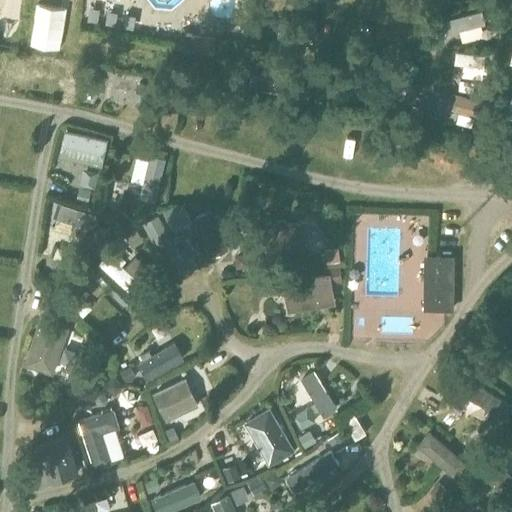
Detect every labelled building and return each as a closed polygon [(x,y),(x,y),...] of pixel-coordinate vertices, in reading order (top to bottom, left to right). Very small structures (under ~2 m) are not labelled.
[(31,35),(59,40),(65,7),(37,2),(31,35)] [(480,11),(441,21),(445,34),(461,30),(479,25),(484,24),(480,11)] [(277,20),(276,35),(315,36),(315,21),(277,20)] [(214,37),(184,34),(183,41),(182,50),(213,52),(214,37)] [(279,70),(283,59),(257,51),(254,63),(279,70)] [(97,65),(112,67),(114,55),(99,52),(97,65)] [(455,52),(454,64),(463,65),(482,67),(484,56),(455,52)] [(343,53),(330,55),(332,84),(346,83),(343,53)] [(314,55),(300,55),(299,84),(313,85),(314,55)] [(35,60),(33,71),(74,79),(76,68),(35,60)] [(394,83),(388,95),(401,102),(418,68),(405,62),(394,83)] [(317,67),(314,102),(326,103),(329,67),(317,67)] [(89,74),(90,82),(100,81),(99,73),(89,74)] [(251,76),(248,88),(285,95),(288,83),(251,76)] [(10,81),(8,90),(23,93),(25,84),(10,81)] [(139,83),(135,100),(176,110),(181,92),(139,83)] [(450,92),(445,108),(487,121),(492,104),(450,92)] [(239,114),(232,148),(244,151),(251,116),(239,114)] [(265,118),(254,154),(269,159),(279,122),(265,118)] [(65,129),(60,156),(102,165),(108,139),(65,129)] [(329,134),(322,167),(334,169),(340,136),(329,134)] [(305,135),(297,166),(308,169),(316,138),(305,135)] [(378,143),(364,144),(368,184),(382,182),(378,143)] [(143,184),(140,197),(153,201),(163,161),(149,158),(149,160),(143,184)] [(98,173),(83,170),(80,183),(95,186),(98,173)] [(90,189),(74,185),(71,198),(87,202),(90,189)] [(125,202),(116,196),(110,205),(119,211),(125,202)] [(56,201),(52,217),(56,218),(78,225),(85,227),(94,230),(99,214),(56,201)] [(438,208),(436,237),(462,238),(463,209),(438,208)] [(210,211),(194,218),(211,256),(227,248),(217,227),(212,215),(210,211)] [(157,214),(142,222),(163,260),(178,253),(167,233),(162,222),(157,214)] [(276,227),(257,231),(263,261),(312,250),(306,221),(287,225),(286,220),(275,222),(276,227)] [(95,229),(97,241),(115,238),(112,225),(95,229)] [(407,244),(422,240),(418,225),(403,229),(407,244)] [(134,229),(124,235),(128,242),(139,235),(134,229)] [(107,253),(98,263),(130,293),(139,283),(139,282),(123,268),(120,265),(112,258),(107,253)] [(248,254),(234,255),(234,266),(248,266),(248,254)] [(453,257),(426,257),(425,309),(452,309),(453,257)] [(280,279),(286,311),(334,303),(328,271),(280,279)] [(67,288),(60,296),(83,316),(90,307),(84,301),(75,294),(67,288)] [(511,317),(511,316),(511,292),(499,303),(511,317)] [(66,324),(39,315),(23,362),(50,371),(66,324)] [(104,345),(93,339),(87,351),(98,357),(104,345)] [(143,360),(137,363),(146,380),(183,358),(174,342),(151,355),(143,360)] [(313,369),(299,377),(323,417),(337,408),(313,369)] [(154,390),(167,416),(196,402),(183,376),(154,390)] [(511,406),(472,381),(464,393),(491,411),(498,416),(505,420),(511,408),(511,406)] [(269,461),(292,448),(268,408),(245,422),(269,461)] [(94,469),(112,464),(103,433),(120,428),(115,409),(79,421),(94,469)] [(355,413),(343,420),(355,439),(366,433),(355,413)] [(294,434),(306,428),(300,417),(289,422),(294,434)] [(251,466),(263,461),(243,418),(231,424),(251,466)] [(428,431),(416,445),(455,478),(467,464),(428,431)] [(338,433),(327,440),(335,452),(345,445),(338,433)] [(64,434),(24,446),(35,485),(77,472),(64,434)] [(330,450),(285,478),(294,491),(318,475),(329,469),(338,463),(330,450)] [(494,460),(481,473),(511,504),(511,478),(511,477),(494,460)] [(229,483),(240,478),(235,465),(223,470),(229,483)] [(193,480),(151,499),(156,511),(165,511),(201,497),(193,480)] [(438,481),(429,492),(440,501),(449,490),(438,481)] [(235,511),(228,494),(211,502),(215,511),(235,511)] [(467,500),(454,511),(453,511),(477,511),(473,508),(467,500)] [(69,503),(59,506),(60,511),(69,511),(72,511),(69,503)]
